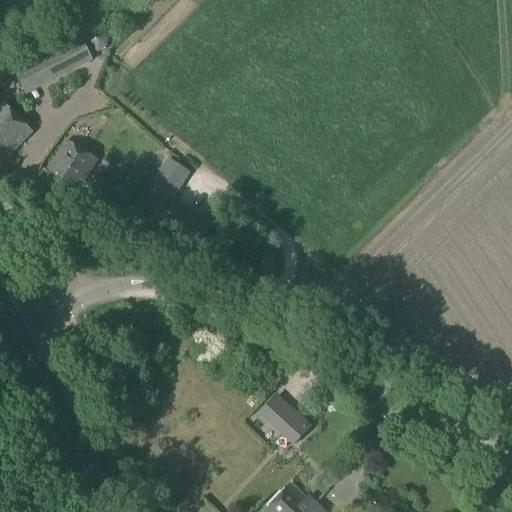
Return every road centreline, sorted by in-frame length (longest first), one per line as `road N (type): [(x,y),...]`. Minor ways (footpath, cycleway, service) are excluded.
road 1 (unclassified): [(511,444),(190,295),(106,288),(64,306)]
road 2 (primary): [(101,511),(36,356)]
